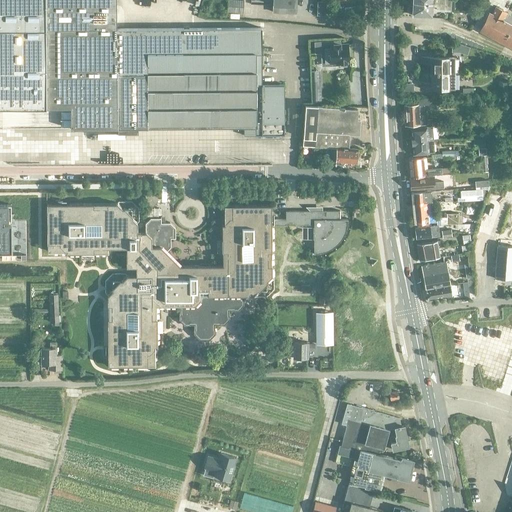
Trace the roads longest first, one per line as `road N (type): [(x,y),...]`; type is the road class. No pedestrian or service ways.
road 1 (unclassified): [(0,383),(422,374)]
road 2 (unclassified): [(387,177),(0,171)]
road 3 (primary): [(387,177),(385,0)]
road 4 (primary): [(411,315),(387,177)]
road 5 (primary): [(447,511),(422,374)]
road 6 (unknown): [(295,42),(293,172)]
